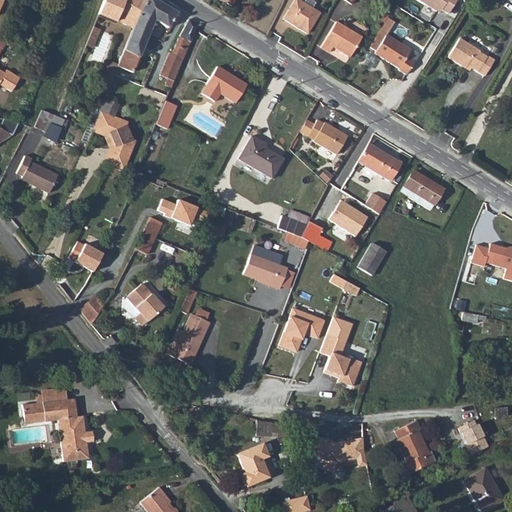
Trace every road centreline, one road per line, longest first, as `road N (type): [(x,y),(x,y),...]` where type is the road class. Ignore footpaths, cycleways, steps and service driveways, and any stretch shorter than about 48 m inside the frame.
road 1 (tertiary): [(511,200),(181,0)]
road 2 (unclassified): [(152,416),(0,229)]
road 3 (residential): [(152,416),(168,403),(209,397),(328,418),(348,430)]
road 4 (unclassified): [(229,511),(152,416)]
